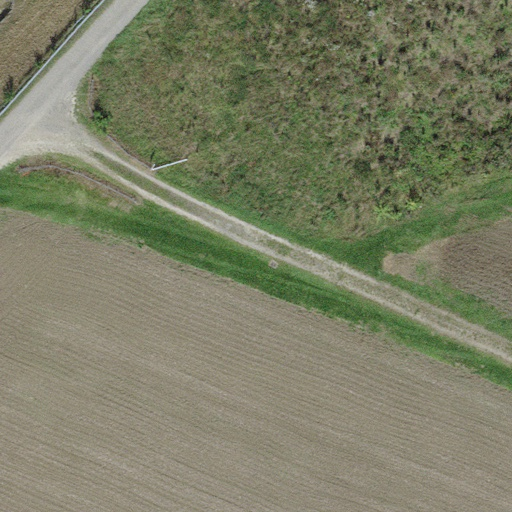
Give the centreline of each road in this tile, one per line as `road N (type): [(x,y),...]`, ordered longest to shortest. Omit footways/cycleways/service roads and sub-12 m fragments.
road 1 (track): [(20,129),(511,354)]
road 2 (track): [(145,0),(0,152)]
